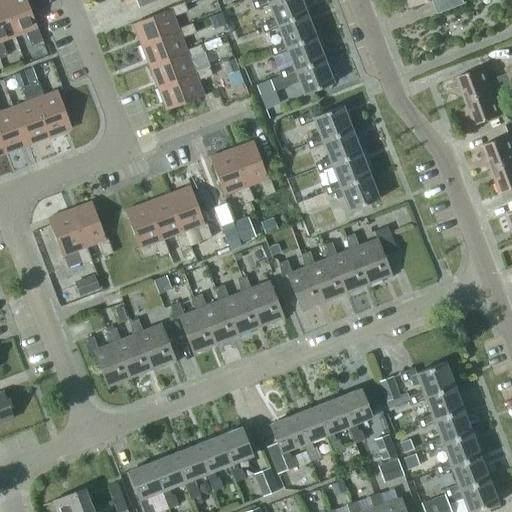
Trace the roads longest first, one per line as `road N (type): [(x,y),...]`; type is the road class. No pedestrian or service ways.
road 1 (residential): [(91,436),(0,197),(125,148),(67,0)]
road 2 (residential): [(91,436),(487,279)]
road 3 (unclassified): [(487,279),(442,154),(395,99),(358,0)]
road 4 (residential): [(14,511),(15,470),(91,436)]
